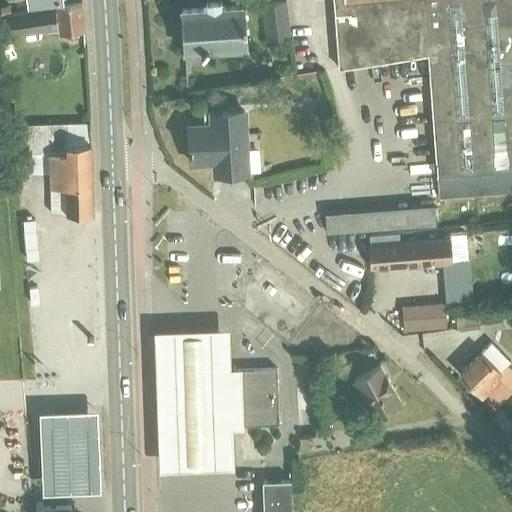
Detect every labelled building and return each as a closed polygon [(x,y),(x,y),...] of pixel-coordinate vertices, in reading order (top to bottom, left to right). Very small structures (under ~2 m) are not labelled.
[(511,190),(511,0),(334,0),(339,68),(429,54),(439,196),(511,190)] [(210,41),(247,39),(245,5),(223,6),(222,1),(206,2),(207,7),(182,9),(185,52),(201,50),(203,52),(209,44),(208,43),(210,41)] [(292,39),(287,1),(260,5),(265,43),(292,39)] [(56,7),(9,15),(12,37),(59,29),(60,34),(85,31),(83,3),(56,7)] [(259,148),(247,149),(245,111),(212,112),(213,124),(190,126),(192,162),(215,161),(216,173),(260,170),(259,148)] [(52,213),(93,212),(91,143),(91,123),(15,127),(17,172),(53,171),(52,213)] [(327,232),(435,224),(433,201),(326,209),(327,232)] [(450,238),(369,245),(371,267),(443,261),(469,259),(466,232),(450,234),(450,238)] [(469,259),(443,261),(446,304),(472,302),(469,259)] [(500,301),(480,303),(481,322),(502,320),(502,316),(501,307),(500,301)] [(445,302),(403,306),(405,329),(447,326),(445,302)] [(511,306),(501,307),(502,316),(511,315),(511,306)] [(227,328),(154,330),(158,470),(233,468),(231,424),(239,424),(238,369),(229,369),(227,328)] [(511,391),(500,379),(496,375),(501,371),(509,362),(490,343),(482,352),(460,373),(483,396),(495,408),(511,391)] [(330,360),(322,364),(326,371),(347,360),(342,351),(329,358),(330,360)] [(387,377),(380,364),(354,379),(375,418),(402,403),(393,387),(394,386),(388,377),(387,377)] [(239,424),(279,423),(277,368),(238,369),(239,424)] [(99,408),(42,411),(47,493),(104,489),(99,408)] [(264,481),(264,511),(292,511),(291,480),(264,481)]
